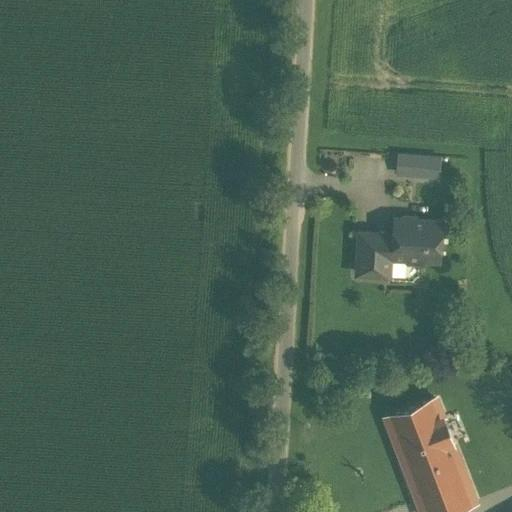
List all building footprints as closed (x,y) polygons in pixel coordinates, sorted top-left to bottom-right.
[(395,172),(424,176),(427,153),(398,149),(395,172)] [(395,218),(394,234),(378,233),(376,274),(388,275),(389,257),(404,258),(407,262),(421,263),(426,259),(439,260),(441,220),(395,218)] [(376,274),(378,233),(361,232),(358,273),(376,274)] [(386,416),(409,474),(457,455),(452,442),(461,439),(457,428),(448,432),(435,397),(386,416)] [(457,455),(409,474),(423,511),(444,511),(475,500),(457,455)]
